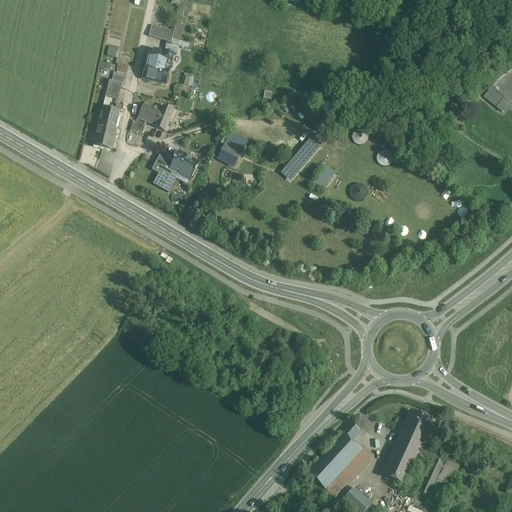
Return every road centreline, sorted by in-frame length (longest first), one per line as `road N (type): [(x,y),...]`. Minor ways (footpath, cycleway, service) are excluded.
road 1 (secondary): [(312,296),(250,279),(107,197)]
road 2 (track): [(120,160),(229,121),(256,124)]
road 3 (primary): [(335,408),(243,511)]
road 4 (secondary): [(107,197),(0,134)]
